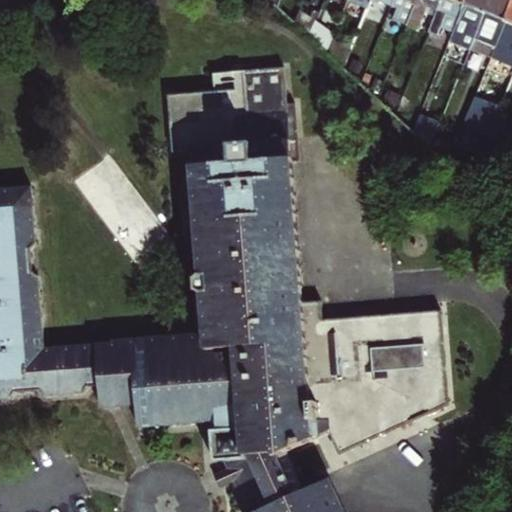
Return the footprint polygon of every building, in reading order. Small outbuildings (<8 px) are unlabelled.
[(0,0),(0,11),(12,0),(0,0)] [(389,8),(391,0),(366,0),(359,18),(369,22),(377,3),(389,8)] [(410,7),(413,0),(391,0),(389,8),(394,10),(389,21),(403,26),(410,7)] [(434,9),(437,0),(413,0),(410,7),(418,10),(421,3),(434,9)] [(431,26),(449,33),(461,0),(437,0),(434,9),(431,15),(424,34),(427,35),(431,26)] [(466,50),(486,0),(461,0),(449,33),(445,42),(466,51),(466,50)] [(487,59),(502,22),(510,0),(486,0),(466,50),(487,59)] [(511,0),(510,0),(502,22),(508,25),(502,38),(511,41),(511,0)] [(421,3),(418,10),(431,15),(434,9),(421,3)] [(217,477),(222,487),(229,485),(232,486),(232,492),(240,511),(339,511),(340,511),(338,511),(306,511),(283,458),(323,438),(334,461),(404,429),(403,405),(418,404),(419,422),(440,413),(433,320),(317,326),(316,306),(296,306),(285,168),(290,168),(287,111),(280,111),(279,76),(220,77),(206,78),(208,99),(161,102),(164,159),(184,158),(193,282),(188,286),(189,299),(195,302),(197,342),(108,347),(108,350),(39,354),(32,283),(26,277),(24,256),(30,249),(25,194),(0,195),(0,405),(5,405),(12,398),(32,396),(42,402),(82,399),(89,391),(101,391),(116,390),(118,410),(135,410),(136,424),(204,421),(205,431),(207,465),(221,465),(225,473),(217,477)] [(471,98),(460,126),(487,137),(498,109),(471,98)] [(415,116),(409,132),(427,148),(437,125),(415,116)] [(116,390),(101,391),(103,411),(112,410),(118,410),(116,390)] [(204,421),(136,424),(137,433),(205,431),(204,421)] [(222,487),(217,477),(207,481),(212,492),(222,487)] [(306,511),(338,511),(340,511),(333,497),(306,511)]
